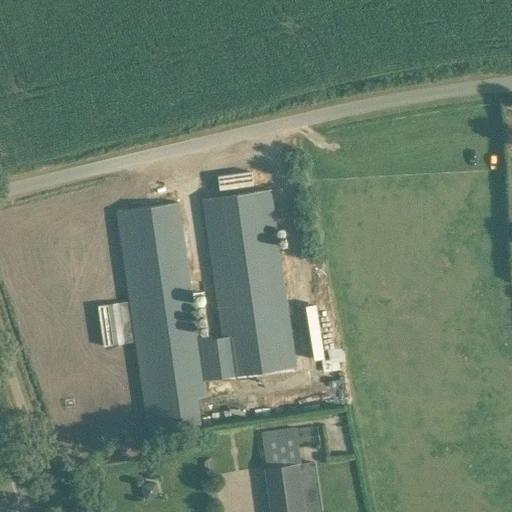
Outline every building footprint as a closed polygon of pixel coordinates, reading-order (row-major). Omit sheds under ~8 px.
[(122,210),(154,435),(201,429),(197,397),(207,396),(205,379),(296,366),(270,189),(202,199),(222,337),(212,338),(211,334),(198,336),(179,202),(122,210)] [(308,282),(317,319),(330,316),(322,279),(308,282)] [(295,428),(261,433),(266,468),(300,463),(295,428)] [(306,511),(300,463),(266,468),(272,511),(306,511)] [(156,481),(141,484),(144,500),(160,496),(156,481)]
